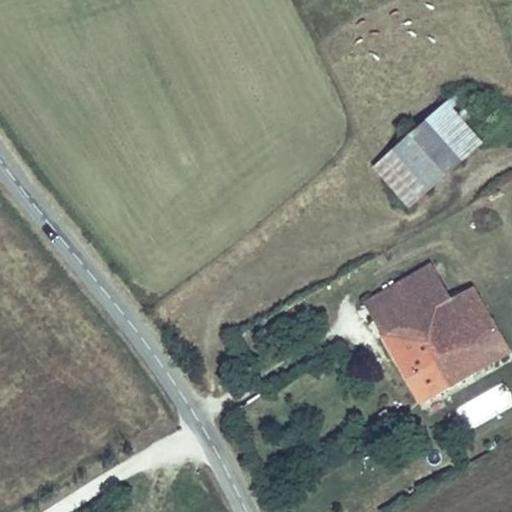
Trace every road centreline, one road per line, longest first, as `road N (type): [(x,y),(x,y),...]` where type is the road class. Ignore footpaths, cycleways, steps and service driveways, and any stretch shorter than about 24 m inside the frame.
road 1 (tertiary): [(248,511),(204,424),(0,157)]
road 2 (track): [(204,424),(63,511)]
